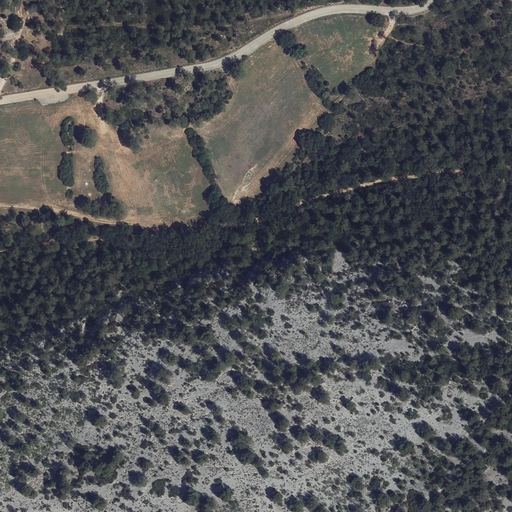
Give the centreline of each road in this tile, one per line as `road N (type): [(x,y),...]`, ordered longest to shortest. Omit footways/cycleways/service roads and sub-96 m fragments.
road 1 (track): [(511,183),(466,166),(437,169),(320,193),(228,225),(148,225),(0,206)]
road 2 (unclassified): [(0,102),(194,69),(327,10),(403,12),(446,0)]
